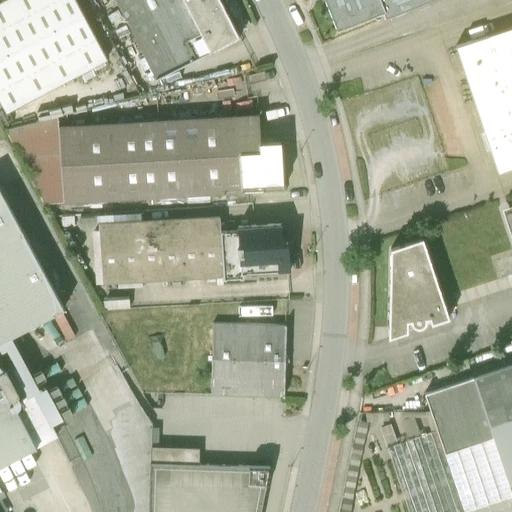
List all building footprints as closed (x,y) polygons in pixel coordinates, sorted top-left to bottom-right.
[(75,0),(3,0),(0,2),(0,102),(6,113),(107,60),(75,0)] [(210,53),(183,0),(115,0),(157,80),(210,53)] [(220,0),(183,0),(210,53),(239,38),(220,0)] [(324,0),(337,33),(384,14),(385,13),(379,0),(324,0)] [(379,0),(385,13),(384,14),(386,20),(436,0),(379,0)] [(511,31),(458,50),(486,132),(500,172),(511,167),(511,31)] [(258,114),(59,127),(63,204),(243,192),(240,155),(260,154),(260,144),(258,114)] [(57,118),(6,132),(43,205),(63,204),(59,127),(57,118)] [(281,142),(260,144),(260,154),(240,155),(243,192),(283,189),(281,142)] [(0,511),(6,511),(1,500),(0,500),(0,468),(36,449),(10,400),(19,395),(6,371),(5,370),(0,372),(0,343),(9,339),(64,309),(0,191),(0,511)] [(282,244),(281,225),(238,227),(239,231),(220,232),(223,276),(223,280),(244,279),(243,275),(289,272),(288,243),(282,244)] [(220,228),(99,236),(102,283),(223,276),(220,232),(220,228)] [(422,238),(390,249),(388,339),(407,332),(407,322),(409,322),(410,322),(411,324),(412,326),(413,327),(414,328),(416,329),(417,329),(419,329),(421,328),(422,328),(424,327),(424,326),(425,325),(426,324),(426,323),(426,321),(426,320),(429,319),(431,324),(449,318),(422,238)] [(286,326),(214,323),(211,394),(283,397),(286,326)] [(9,339),(0,343),(0,355),(5,353),(12,367),(6,371),(19,395),(10,400),(36,449),(56,438),(51,428),(64,421),(46,389),(39,393),(9,339)] [(443,454),(463,511),(464,511),(506,498),(511,496),(511,491),(510,484),(511,483),(511,363),(425,393),(444,453),(443,454)] [(186,464),(199,465),(199,449),(150,448),(150,464),(186,464)] [(150,464),(148,511),(261,511),(271,466),(199,465),(186,464),(150,464)]
